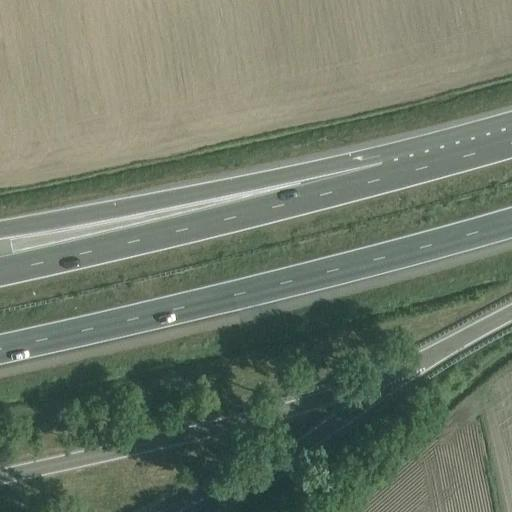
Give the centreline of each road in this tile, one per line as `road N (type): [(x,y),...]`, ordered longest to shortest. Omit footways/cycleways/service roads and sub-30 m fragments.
road 1 (motorway): [(0,474),(304,406),(403,371),(511,312)]
road 2 (motorway): [(0,350),(511,221)]
road 3 (motorway): [(392,175),(0,272)]
road 4 (motorway): [(392,175),(177,196),(0,234)]
road 5 (motorway): [(511,142),(392,175)]
